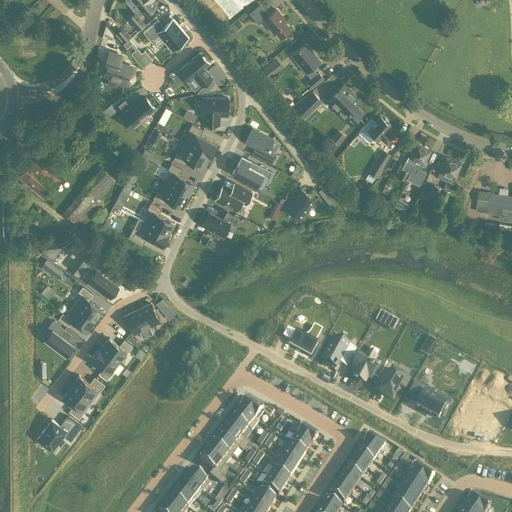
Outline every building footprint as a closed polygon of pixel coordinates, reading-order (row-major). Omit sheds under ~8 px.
[(132,0),(139,8),(128,17),(138,28),(144,23),(140,18),(155,6),(150,0),(132,0)] [(246,6),(253,0),(214,0),(229,19),(242,9),(241,7),(245,5),(246,6)] [(276,9),(269,15),(260,4),(249,13),(258,25),(264,20),(273,32),(274,31),(280,38),(290,30),(281,18),(282,17),(276,9)] [(158,19),(143,31),(150,39),(158,32),(172,50),(187,37),(172,19),(163,26),(158,19)] [(115,34),(123,43),(129,38),(121,29),(115,34)] [(318,72),(317,73),(312,68),(320,61),(306,43),(291,55),(306,73),(306,72),(310,77),(306,81),(311,88),(323,78),(318,72)] [(131,53),(135,58),(140,54),(136,49),(131,53)] [(104,63),(107,65),(104,75),(129,84),(135,68),(119,62),(121,55),(109,51),(104,63)] [(203,66),(208,62),(199,52),(179,69),(188,79),(193,75),(201,85),(212,76),(203,66)] [(268,75),(283,65),(280,61),(265,71),(268,75)] [(219,88),(212,79),(202,87),(206,91),(219,88)] [(356,106),(361,101),(343,83),(332,95),(338,101),(333,107),(344,118),(347,115),(354,122),(363,113),(356,106)] [(312,91),(295,108),(304,117),(322,100),(312,91)] [(120,110),(128,124),(135,120),(136,122),(137,122),(137,121),(144,117),(145,117),(144,116),(151,112),(143,98),(128,106),(123,97),(116,102),(121,110),(120,110)] [(204,123),(219,124),(219,114),(227,115),(228,97),(203,97),(202,114),(205,114),(204,123)] [(380,116),(376,122),(371,118),(359,132),(370,142),(375,137),(378,140),(380,138),(387,144),(394,135),(387,129),(391,125),(380,116)] [(190,131),(185,142),(208,154),(208,155),(209,155),(215,143),(200,135),(203,129),(191,123),(188,130),(190,131)] [(151,133),(158,137),(161,132),(154,128),(151,133)] [(253,129),(246,142),(254,146),(251,153),(271,163),(275,156),(265,151),(272,139),(253,129)] [(330,138),(338,144),(345,136),(337,129),(330,138)] [(412,165),(423,145),(416,141),(401,168),(408,171),(409,172),(412,165)] [(208,154),(185,142),(179,153),(176,152),(173,158),(184,164),(187,158),(202,166),(208,155),(208,154)] [(431,149),(423,145),(412,165),(420,169),(431,149)] [(152,152),(145,148),(141,156),(148,159),(152,152)] [(390,154),(382,148),(364,178),(371,182),(375,176),(377,178),(383,168),(382,167),(390,154)] [(445,156),(437,177),(444,180),(453,159),(445,156)] [(58,161),(53,157),(45,167),(34,157),(19,176),(43,198),(60,179),(50,171),(58,161)] [(237,162),(232,173),(257,186),(263,174),(268,177),(271,171),(243,157),(240,164),(237,162)] [(452,183),(460,162),(453,159),(444,180),(452,183)] [(168,184),(188,194),(189,191),(190,192),(194,185),(193,184),(194,182),(179,174),(182,169),(170,163),(167,169),(170,171),(164,181),(168,184)] [(74,223),(77,220),(83,225),(103,202),(98,198),(115,180),(101,168),(62,213),(74,223)] [(397,176),(404,179),(408,171),(401,168),(397,176)] [(383,187),(390,190),(397,178),(390,174),(383,187)] [(124,185),(130,188),(133,181),(127,178),(124,185)] [(234,183),(231,189),(222,184),(215,199),(236,210),(241,201),(245,203),(251,192),(241,186),(234,183)] [(188,194),(168,184),(162,195),(155,192),(152,197),(164,203),(167,198),(181,205),(188,194)] [(430,193),(438,196),(441,187),(434,184),(430,193)] [(319,190),(326,200),(332,195),(325,185),(319,190)] [(431,187),(424,185),(422,192),(428,194),(431,187)] [(439,196),(446,199),(450,190),(442,187),(439,196)] [(315,199),(301,188),(286,208),(300,219),(315,199)] [(511,195),(479,191),(476,211),(501,215),(500,220),(511,221),(511,195)] [(124,203),(116,199),(113,205),(120,209),(124,203)] [(149,210),(144,221),(167,233),(167,232),(168,231),(169,231),(173,225),(171,224),(173,222),(158,213),(161,208),(150,202),(147,208),(149,210)] [(273,208),(280,212),(283,206),(279,203),(276,202),(273,208)] [(33,221),(45,230),(52,220),(32,206),(28,211),(36,217),(33,221)] [(202,225),(223,236),(229,223),(235,226),(239,218),(226,212),(222,219),(208,211),(202,225)] [(167,233),(144,221),(138,231),(135,230),(132,236),(143,242),(146,237),(161,245),(168,233),(167,232),(167,233)] [(209,238),(205,244),(211,248),(215,242),(209,238)] [(53,259),(61,249),(63,246),(62,245),(42,248),(41,250),(53,259)] [(119,277),(87,256),(81,265),(94,274),(87,284),(107,299),(108,298),(107,298),(108,296),(110,298),(119,285),(115,282),(119,277)] [(47,258),(41,266),(57,278),(63,271),(47,258)] [(46,284),(41,290),(48,296),(53,289),(46,284)] [(81,293),(73,303),(94,319),(102,308),(89,298),(93,293),(82,286),(78,291),(81,293)] [(162,296),(155,302),(167,319),(175,313),(162,296)] [(142,338),(152,333),(148,325),(159,320),(150,302),(125,314),(133,332),(139,330),(142,338)] [(94,319),(73,303),(65,314),(62,312),(58,318),(68,325),(72,320),(86,330),(94,319)] [(392,318),(382,313),(381,312),(380,312),(375,322),(386,328),(392,318)] [(52,329),(44,338),(52,344),(51,346),(57,350),(58,349),(65,354),(73,344),(60,334),(64,328),(53,320),(48,326),(52,329)] [(291,342),(289,346),(301,352),(310,357),(316,348),(313,347),(322,331),(314,326),(310,333),(309,333),(309,334),(308,335),(307,335),(307,336),(306,336),(305,336),(304,337),(303,337),(302,337),(301,337),(300,337),(300,336),(299,336),(298,336),(295,334),(291,342)] [(320,361),(319,361),(335,370),(334,371),(335,372),(342,359),(347,363),(355,349),(349,346),(349,345),(343,342),(333,336),(320,361)] [(100,348),(119,362),(132,345),(124,339),(119,345),(108,337),(100,348)] [(425,343),(432,347),(435,342),(428,338),(425,343)] [(119,362),(100,348),(92,359),(103,367),(98,373),(106,379),(119,362)] [(361,355),(353,371),(356,373),(353,377),(361,382),(364,376),(371,380),(372,377),(377,380),(387,363),(381,359),(378,364),(374,363),(375,361),(366,356),(365,358),(361,355)] [(385,371),(376,389),(380,391),(379,393),(392,400),(400,386),(404,388),(409,380),(392,371),(390,374),(385,371)] [(71,385),(92,401),(104,384),(94,376),(89,382),(79,374),(71,385)] [(415,382),(409,393),(421,400),(417,406),(416,406),(424,411),(423,412),(424,412),(428,414),(428,415),(429,414),(439,419),(439,418),(438,418),(442,411),(443,412),(445,410),(448,405),(447,405),(449,403),(445,401),(441,398),(440,398),(437,397),(436,399),(435,400),(425,394),(428,389),(415,382)] [(92,401),(71,385),(63,396),(73,404),(68,411),(79,418),(92,401)] [(474,391),(457,422),(469,429),(474,420),(484,426),(482,429),(495,436),(509,410),(499,404),(494,412),(493,411),(481,405),(480,404),(484,396),(474,391)] [(257,422),(264,413),(270,418),(274,412),(264,404),(260,409),(246,398),(239,408),(240,409),(257,422)] [(240,409),(233,417),(248,428),(247,429),(251,432),(258,422),(257,422),(240,409)] [(62,434),(70,440),(81,425),(66,415),(59,424),(51,418),(37,437),(51,448),(62,434)] [(233,417),(227,426),(241,437),(247,429),(248,428),(233,417)] [(311,446),(312,446),(318,436),(300,425),(294,435),(295,435),(311,446)] [(227,426),(220,434),(238,448),(245,439),(241,437),(227,426)] [(220,434),(214,442),(213,443),(232,457),(238,448),(220,434)] [(295,435),(294,435),(289,443),(306,454),(311,446),(295,435)] [(364,444),(379,454),(385,445),(369,435),(363,444),(364,444)] [(213,443),(214,442),(213,442),(206,451),(225,465),(232,457),(213,443)] [(306,454),(289,443),(283,452),(300,463),(306,454)] [(364,444),(363,444),(358,452),(373,462),(379,454),(364,444)] [(225,465),(206,451),(199,460),(213,470),(209,475),(219,483),(223,478),(219,474),(225,465)] [(300,463),(283,452),(278,460),(295,471),(300,463)] [(358,452),(352,461),(367,471),(373,462),(358,452)] [(295,471),(278,460),(273,468),(289,479),(295,471)] [(367,471),(352,461),(346,469),(361,479),(367,471)] [(427,486),(434,477),(415,465),(409,475),(410,475),(427,486)] [(273,468),(267,477),(284,488),(290,480),(289,479),(273,468)] [(346,469),(341,477),(355,487),(361,479),(346,469)] [(191,470),(185,479),(202,492),(201,492),(203,494),(210,484),(191,470)] [(410,475),(404,484),(421,495),(427,486),(410,475)] [(284,488),(267,477),(261,486),(278,497),(284,488)] [(355,487),(341,477),(335,486),(350,496),(355,487)] [(202,492),(185,479),(178,487),(195,500),(201,492),(202,492)] [(404,484),(398,493),(415,504),(421,495),(404,484)] [(350,496),(335,486),(329,495),(343,505),(350,496)] [(195,500),(178,487),(171,496),(188,509),(195,500)] [(258,490),(253,499),(270,510),(275,500),(258,490)] [(410,511),(415,504),(398,493),(392,502),(408,511),(410,511)] [(478,511),(486,511),(490,507),(472,494),(466,504),(467,504),(478,511)] [(186,511),(188,509),(171,496),(165,504),(174,511),(186,511)] [(321,508),(328,511),(339,511),(342,508),(326,498),(321,508)] [(253,499),(247,508),(254,511),(268,511),(270,510),(253,499)] [(408,511),(392,502),(387,511),(408,511)]
